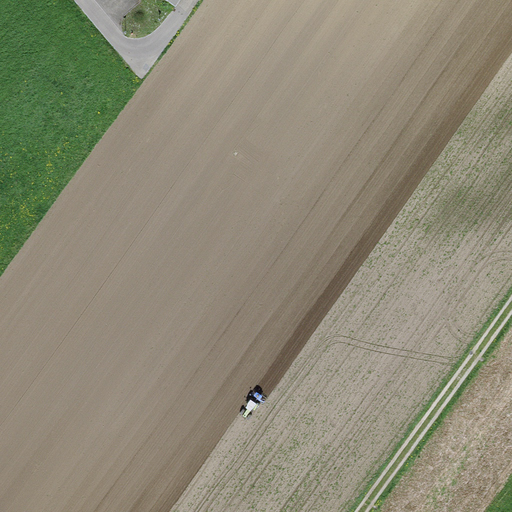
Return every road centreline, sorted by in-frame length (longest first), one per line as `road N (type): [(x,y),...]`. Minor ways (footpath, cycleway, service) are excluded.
road 1 (track): [(511,325),(374,511)]
road 2 (residential): [(78,0),(118,50),(148,62),(192,0)]
